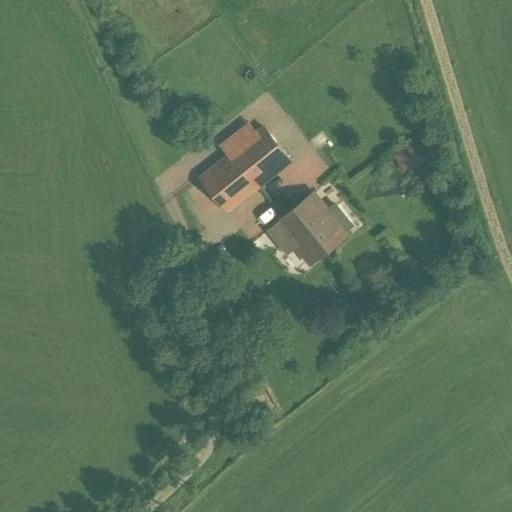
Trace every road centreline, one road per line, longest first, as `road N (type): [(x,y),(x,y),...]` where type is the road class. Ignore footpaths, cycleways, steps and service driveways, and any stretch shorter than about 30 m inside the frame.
road 1 (track): [(511,280),(422,0)]
road 2 (unclassified): [(141,511),(206,445),(211,427),(160,295)]
